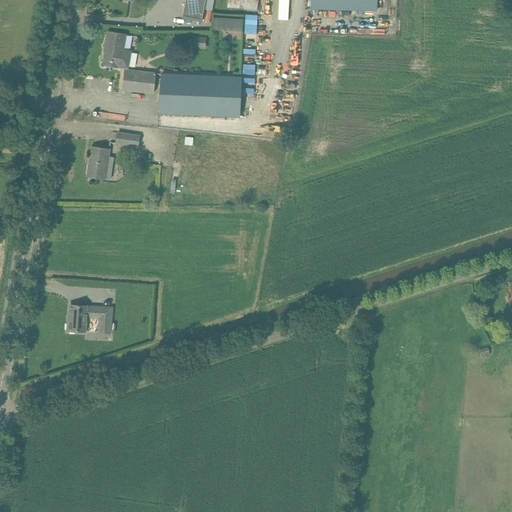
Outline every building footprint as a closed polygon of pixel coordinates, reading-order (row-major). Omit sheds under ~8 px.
[(185,0),(182,18),(202,22),(204,10),(205,0),(185,0)] [(257,11),(258,0),(228,0),(227,8),(257,11)] [(376,11),(376,0),(310,0),(311,9),(376,11)] [(214,18),(213,30),(242,31),(243,20),(214,18)] [(245,23),(244,53),(256,53),(257,23),(245,23)] [(126,35),(108,32),(105,48),(106,48),(103,65),(119,68),(119,67),(129,69),(132,51),(123,49),(126,35)] [(205,49),(206,37),(194,37),(193,49),(205,49)] [(243,64),(242,79),(254,79),(255,65),(243,64)] [(153,93),(155,73),(125,70),(122,90),(153,93)] [(241,77),(161,73),(159,113),(239,117),(241,77)] [(139,136),(117,133),(115,144),(137,147),(139,136)] [(87,176),(87,177),(97,178),(104,179),(110,180),(113,164),(107,163),(108,157),(109,149),(101,148),(91,147),(89,165),(90,165),(89,176),(87,176)] [(110,333),(112,308),(71,305),(69,322),(68,322),(67,331),(85,332),(86,318),(99,318),(98,333),(110,333)] [(489,354),(488,347),(479,349),(480,356),(489,354)]
